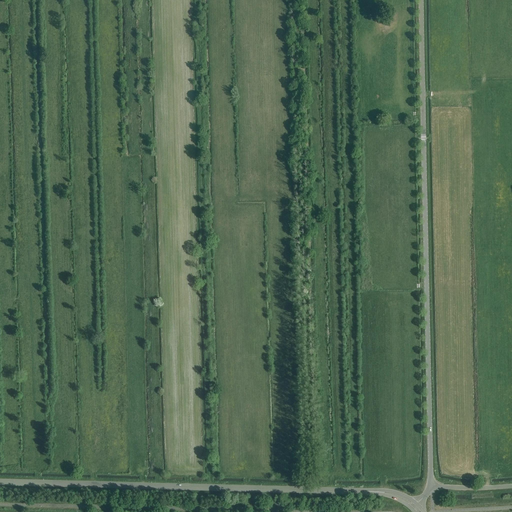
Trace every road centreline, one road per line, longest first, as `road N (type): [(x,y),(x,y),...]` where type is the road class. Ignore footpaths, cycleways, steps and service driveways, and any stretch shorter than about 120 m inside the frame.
road 1 (unclassified): [(431,488),(421,0)]
road 2 (tertiary): [(414,506),(380,491),(0,482)]
